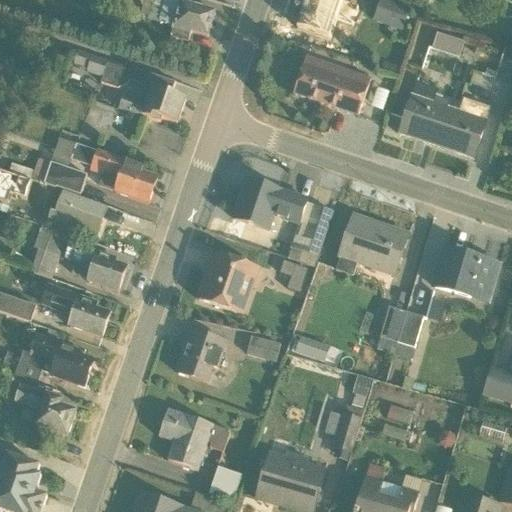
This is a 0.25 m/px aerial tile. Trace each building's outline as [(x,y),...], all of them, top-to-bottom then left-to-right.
[(214,14),(167,0),(153,0),(147,21),(171,28),(167,39),(187,45),(190,34),(206,39),(214,14)] [(401,32),(409,10),(380,0),(373,22),(401,32)] [(464,45),(436,35),(431,51),(458,60),(464,45)] [(306,59),(293,96),(357,119),(370,82),(306,59)] [(130,74),(105,66),(100,85),(124,92),(130,74)] [(123,97),(119,112),(159,124),(160,122),(177,127),(185,100),(152,90),(147,104),(123,97)] [(410,97),(397,136),(471,161),(488,110),(463,102),(459,113),(410,97)] [(101,178),(97,189),(147,206),(155,181),(139,176),(141,170),(59,141),(44,185),(80,198),(87,178),(67,171),(70,163),(90,170),(88,174),(101,178)] [(307,205),(247,184),(234,220),(271,233),(275,220),(298,229),(307,205)] [(106,210),(63,194),(52,223),(95,239),(106,210)] [(406,238),(353,219),(334,271),(352,278),(356,268),(391,280),(406,238)] [(51,282),(66,238),(40,229),(33,250),(38,252),(30,274),(51,282)] [(115,261),(70,245),(64,261),(74,265),(70,275),(86,280),(85,283),(117,295),(126,270),(113,266),(115,261)] [(504,269),(447,252),(435,296),(491,313),(504,269)] [(259,273),(214,257),(198,300),(243,316),(259,273)] [(289,288),(302,291),(308,268),(285,262),(282,272),(293,275),(289,288)] [(96,307),(48,290),(41,308),(71,319),(67,330),(100,341),(109,318),(94,312),(96,307)] [(35,309),(0,296),(0,314),(29,325),(35,309)] [(393,357),(405,314),(389,310),(377,352),(393,357)] [(421,319),(405,314),(393,357),(409,361),(421,319)] [(225,343),(191,332),(176,378),(225,343)] [(41,374),(83,391),(90,374),(86,372),(89,363),(77,359),(80,354),(56,344),(59,338),(47,333),(45,340),(37,337),(29,357),(21,354),(15,369),(3,365),(0,373),(36,387),(41,374)] [(280,348),(252,339),(246,357),(274,366),(280,348)] [(511,378),(494,374),(486,401),(511,409),(511,378)] [(59,408),(61,404),(20,388),(13,404),(41,415),(35,428),(65,440),(75,415),(59,408)] [(160,440),(173,444),(167,463),(197,473),(205,449),(222,454),(229,433),(169,413),(160,440)] [(270,455),(257,500),(297,511),(312,511),(324,471),(270,455)] [(38,468),(0,456),(0,511),(40,511),(46,498),(34,494),(40,479),(35,477),(38,468)] [(239,478),(217,470),(209,497),(230,504),(239,478)] [(511,475),(502,508),(511,510),(511,475)] [(369,485),(360,511),(415,511),(419,499),(369,485)] [(185,511),(140,497),(135,511),(185,511)] [(496,511),(465,503),(462,511),(496,511)]
